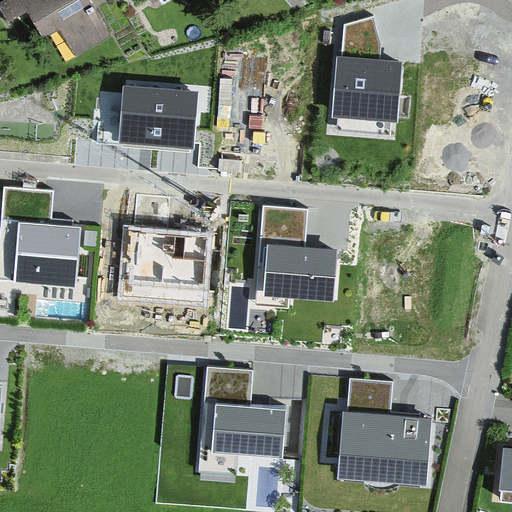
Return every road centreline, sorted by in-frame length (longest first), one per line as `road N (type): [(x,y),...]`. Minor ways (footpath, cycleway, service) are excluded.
road 1 (residential): [(511,208),(0,168)]
road 2 (residential): [(486,361),(0,325)]
road 3 (residential): [(486,361),(452,511)]
